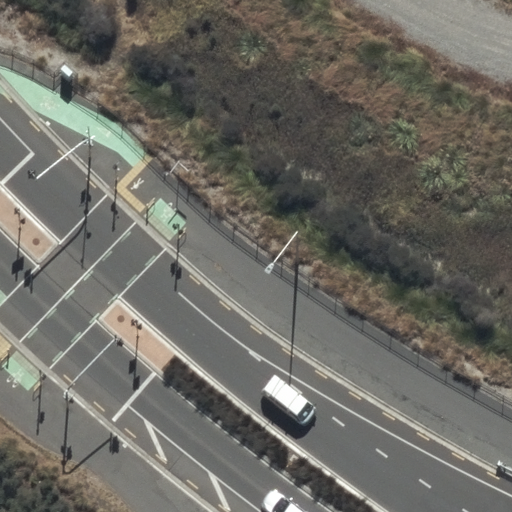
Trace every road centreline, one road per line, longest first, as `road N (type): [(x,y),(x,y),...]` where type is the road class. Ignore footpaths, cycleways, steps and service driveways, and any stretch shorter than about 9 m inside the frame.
road 1 (secondary): [(0,132),(126,259),(279,393),(462,511)]
road 2 (secondary): [(293,511),(0,263)]
